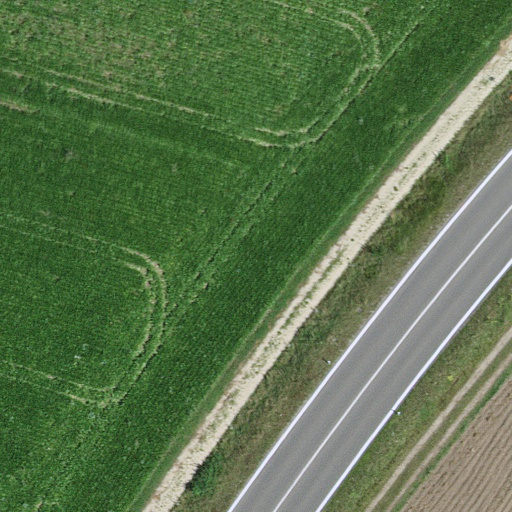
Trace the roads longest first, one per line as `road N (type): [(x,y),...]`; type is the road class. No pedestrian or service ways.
road 1 (track): [(511,53),(340,257),(156,511)]
road 2 (primary): [(275,511),(511,207)]
road 3 (track): [(375,511),(511,341)]
